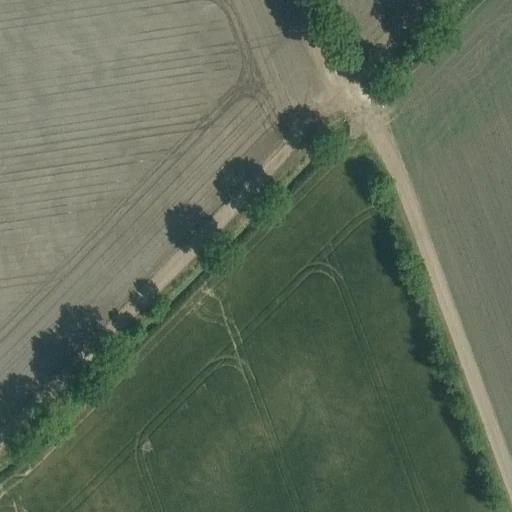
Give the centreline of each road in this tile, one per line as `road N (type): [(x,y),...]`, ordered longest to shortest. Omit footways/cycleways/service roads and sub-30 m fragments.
road 1 (track): [(349,90),(0,442)]
road 2 (track): [(511,489),(389,157),(349,90)]
road 3 (track): [(434,0),(349,90)]
